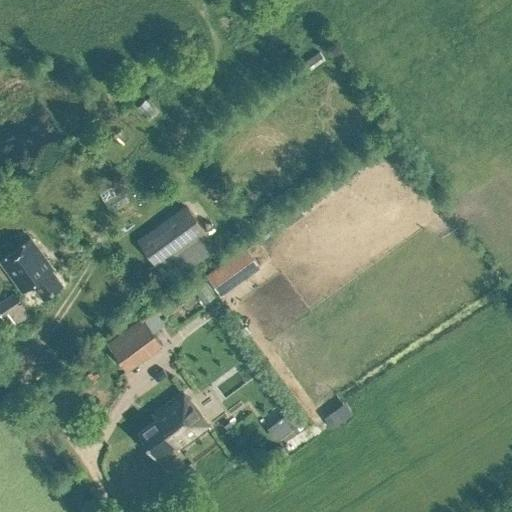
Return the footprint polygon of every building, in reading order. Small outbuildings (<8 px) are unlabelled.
[(168,281),(217,246),(186,202),(137,237),(168,281)] [(54,267),(31,234),(0,256),(0,261),(22,291),(32,283),(43,298),(64,283),(53,268),(54,267)] [(240,280),(225,259),(205,273),(220,294),(240,280)] [(139,274),(125,285),(133,295),(147,284),(139,274)] [(29,314),(14,290),(0,299),(0,312),(3,317),(9,314),(15,323),(29,314)] [(140,316),(105,341),(124,369),(160,343),(140,316)] [(178,448),(193,436),(167,401),(151,413),(156,418),(137,432),(155,456),(173,442),(178,448)] [(275,438),(300,420),(291,408),(267,426),(275,438)]
